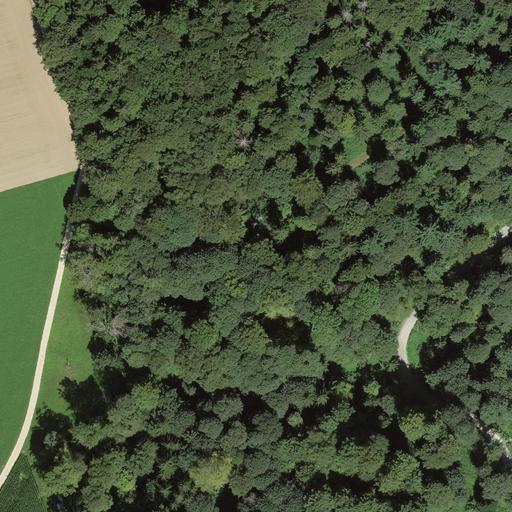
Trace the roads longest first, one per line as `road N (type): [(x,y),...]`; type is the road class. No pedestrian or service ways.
road 1 (track): [(511,57),(282,218),(183,334),(162,382),(209,511)]
road 2 (track): [(511,226),(424,304),(402,352),(412,385),(476,421),(511,462)]
road 3 (track): [(0,482),(32,409),(83,169)]
road 4 (track): [(83,169),(80,125),(36,0)]
